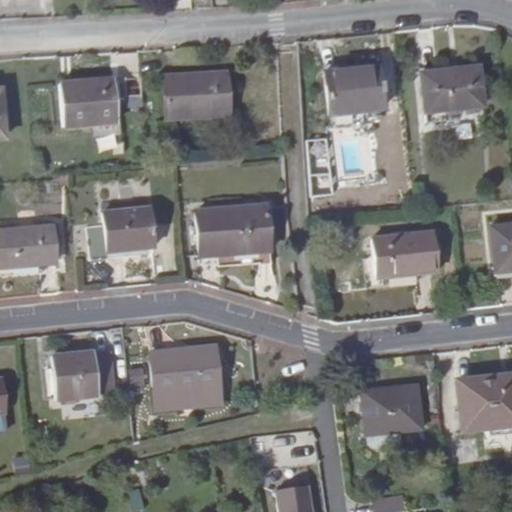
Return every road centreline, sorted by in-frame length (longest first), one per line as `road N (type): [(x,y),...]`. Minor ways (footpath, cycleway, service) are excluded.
road 1 (residential): [(0,319),(182,300),(342,343),(511,324)]
road 2 (residential): [(511,15),(456,4),(277,25),(0,41)]
